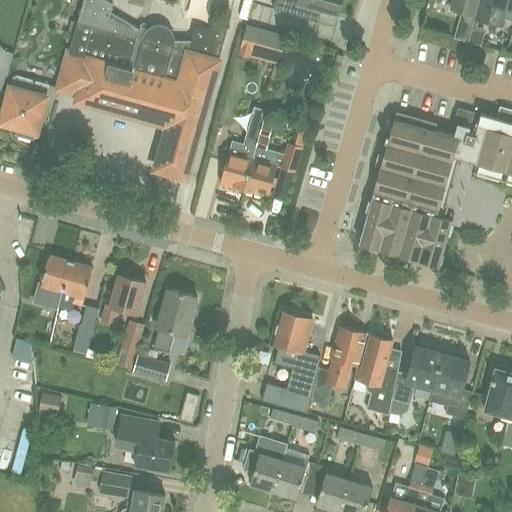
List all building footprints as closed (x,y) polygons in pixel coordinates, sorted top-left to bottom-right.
[(187,177),(220,61),(218,60),(228,26),(195,26),(192,39),(175,39),(175,38),(174,34),(172,30),(169,27),(164,25),(161,24),(157,24),(154,25),(150,27),(147,30),(146,31),(111,11),(113,3),(108,0),(85,0),(60,89),(80,95),(78,99),(169,125),(157,168),(187,177)] [(276,0),(274,8),(319,21),(322,9),(338,14),(341,0),(276,0)] [(453,0),(451,9),(475,15),(479,0),(453,0)] [(511,8),(511,0),(479,0),(475,15),(474,18),(498,25),(500,16),(504,14),(506,7),(511,8)] [(0,84),(4,85),(11,59),(0,56),(0,84)] [(49,88),(15,78),(2,125),(19,130),(17,138),(32,142),(35,135),(49,88)] [(511,173),(511,109),(499,106),(496,118),(481,114),(475,135),(468,133),(470,127),(457,124),(454,136),(394,119),(374,191),(433,209),(439,210),(454,157),(511,173)] [(246,189),(255,157),(257,149),(261,134),(265,122),(255,119),(251,131),(247,146),(232,142),(221,183),(246,189)] [(296,171),(303,145),(306,132),(296,129),(293,143),(289,141),(282,167),(296,171)] [(271,137),(261,134),(257,149),(266,151),(271,137)] [(278,163),(263,159),(255,157),(246,189),(269,196),(278,163)] [(453,220),(432,214),(433,209),(374,191),(360,240),(425,258),(428,250),(443,254),(446,243),(453,220)] [(63,292),(72,260),(51,254),(40,293),(50,295),(51,288),(63,292)] [(94,267),(72,260),(63,292),(60,306),(72,309),(74,302),(83,304),(94,267)] [(116,323),(120,308),(138,313),(147,281),(120,274),(112,305),(107,304),(103,319),(116,323)] [(155,347),(169,351),(175,331),(186,335),(198,296),(169,287),(158,326),(160,327),(155,347)] [(87,353),(100,308),(87,304),(75,350),(87,353)] [(263,400),(306,412),(309,399),(317,366),(320,355),(304,351),(313,317),(282,308),(272,344),(280,346),(275,362),(293,367),(287,387),(268,382),(263,400)] [(130,319),(122,348),(138,352),(146,324),(130,319)] [(333,358),(358,365),(367,332),(341,325),(333,358)] [(386,364),(393,339),(367,332),(358,365),(355,378),(369,382),(367,387),(369,391),(372,391),(368,407),(390,414),(393,398),(399,370),(399,368),(386,364)] [(43,349),(58,352),(60,340),(46,337),(43,349)] [(430,400),(443,352),(417,345),(409,373),(399,370),(393,398),(410,403),(415,385),(432,390),(429,400),(430,400)] [(470,359),(444,352),(443,352),(430,400),(448,405),(446,412),(465,418),(473,391),(463,388),(470,359)] [(172,363),(139,353),(133,371),(167,381),(172,363)] [(20,355),(22,379),(32,378),(30,354),(20,355)] [(328,404),(334,384),(327,382),(330,369),(317,366),(309,399),(328,404)] [(511,371),(496,367),(485,410),(510,417),(503,444),(511,446),(511,371)] [(293,425),(297,414),(274,408),(266,406),(264,414),(271,417),(270,419),(293,425)] [(175,440),(157,437),(160,422),(122,416),(117,445),(138,449),(136,463),(170,469),(175,440)] [(305,433),(301,454),(320,457),(323,436),(305,433)] [(387,439),(364,433),(361,444),(383,450),(387,439)] [(275,490),(284,459),(283,459),(286,447),(278,444),(274,456),(260,452),(251,483),(275,490)] [(298,497),(307,466),(284,459),(275,490),(298,497)] [(413,511),(428,466),(417,462),(412,478),(405,499),(392,495),(387,511),(413,511)] [(428,465),(428,466),(413,511),(441,511),(442,511),(428,506),(440,469),(428,465)] [(93,477),(102,479),(100,492),(129,497),(133,475),(104,469),(95,468),(93,477)] [(340,509),(350,479),(327,472),(317,502),(340,509)] [(365,511),(374,486),(350,479),(340,509),(348,511),(365,511)] [(135,489),(132,508),(127,507),(124,509),(121,511),(162,511),(166,495),(135,489)]
